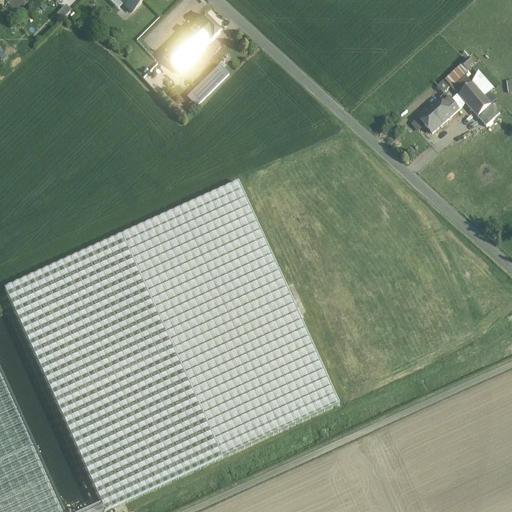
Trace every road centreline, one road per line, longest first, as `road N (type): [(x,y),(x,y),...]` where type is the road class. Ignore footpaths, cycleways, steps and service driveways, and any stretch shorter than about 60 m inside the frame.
road 1 (residential): [(221,0),(511,264)]
road 2 (track): [(185,511),(511,365)]
